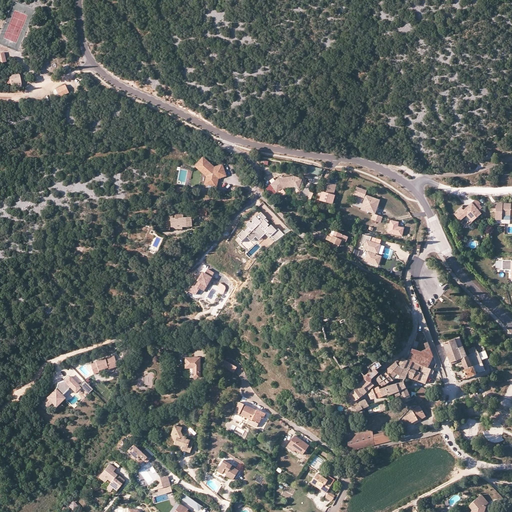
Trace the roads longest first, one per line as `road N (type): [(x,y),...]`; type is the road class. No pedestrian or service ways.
road 1 (residential): [(15,398),(49,361),(131,327),(257,189)]
road 2 (tertiary): [(227,136),(91,65),(79,0)]
road 3 (tertiary): [(411,188),(376,166),(227,136)]
road 4 (track): [(171,202),(257,189),(309,244)]
road 5 (residential): [(420,262),(416,288),(451,388)]
road 6 (track): [(309,244),(402,289),(416,306)]
